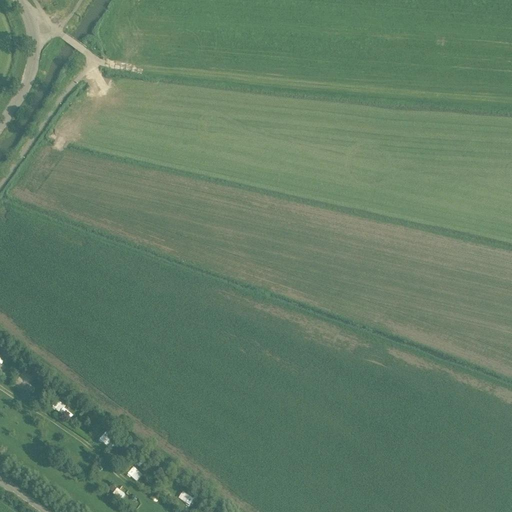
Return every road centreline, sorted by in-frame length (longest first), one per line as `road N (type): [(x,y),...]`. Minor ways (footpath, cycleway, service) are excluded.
road 1 (track): [(0,386),(78,437),(136,490)]
road 2 (tertiary): [(0,124),(33,56),(17,0)]
